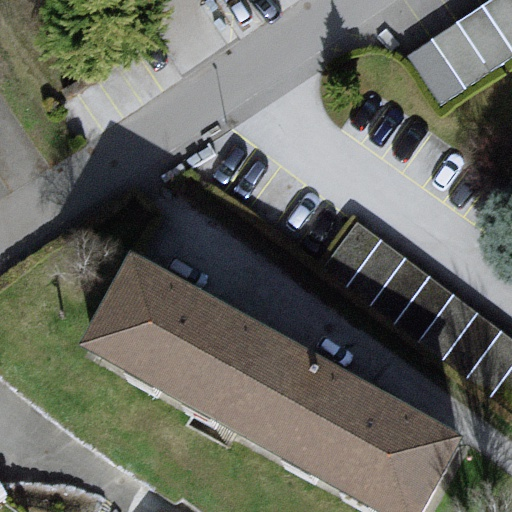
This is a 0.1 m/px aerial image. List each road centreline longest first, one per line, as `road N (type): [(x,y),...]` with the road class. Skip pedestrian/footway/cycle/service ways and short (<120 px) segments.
road 1 (residential): [(343,0),(0,229)]
road 2 (unknown): [(95,163),(0,79)]
